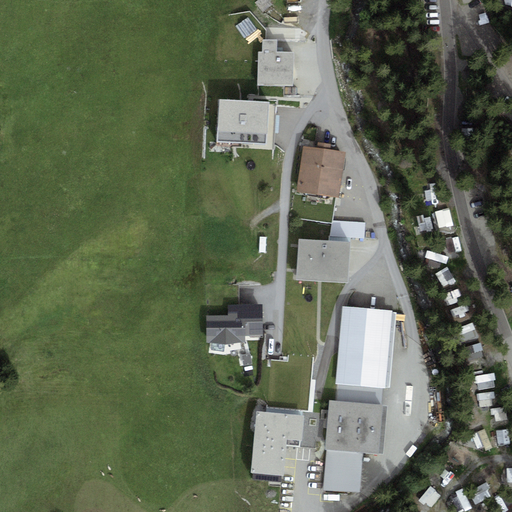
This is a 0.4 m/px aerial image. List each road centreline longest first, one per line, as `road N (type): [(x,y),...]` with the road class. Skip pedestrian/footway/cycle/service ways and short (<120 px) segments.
road 1 (residential): [(511,352),(452,179),(444,0)]
road 2 (unclassified): [(326,0),(323,54),(333,96),(414,345)]
